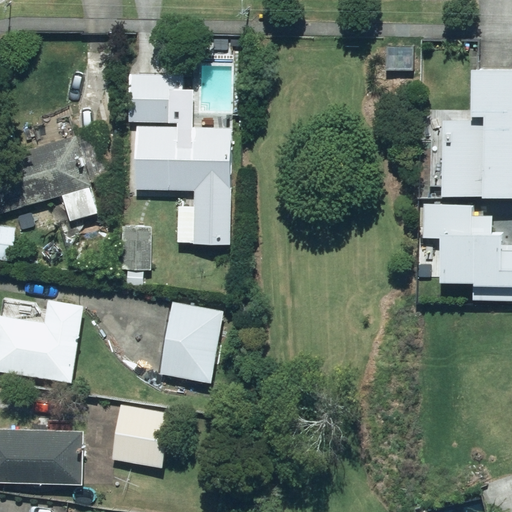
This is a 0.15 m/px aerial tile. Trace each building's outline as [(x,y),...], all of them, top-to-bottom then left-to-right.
[(419,45),(388,44),(387,75),(419,76),(419,45)] [(447,110),(446,195),(511,196),(511,68),(473,67),(472,111),(447,110)] [(237,129),(141,125),(138,185),(200,188),(197,243),(231,245),(237,129)] [(97,184),(80,132),(37,146),(43,164),(0,178),(0,215),(65,194),(73,218),(101,209),(93,185),(97,184)] [(155,195),(124,194),(121,269),(152,270),(155,195)] [(21,224),(0,222),(0,254),(18,257),(21,224)] [(227,305),(173,300),(165,374),(219,380),(227,305)] [(0,313),(0,369),(73,380),(83,306),(49,301),(46,320),(0,313)] [(511,310),(462,308),(460,357),(497,358),(497,344),(511,344),(511,310)] [(175,410),(122,402),(114,458),(167,466),(175,410)] [(88,433),(0,427),(0,480),(85,486),(88,433)]
